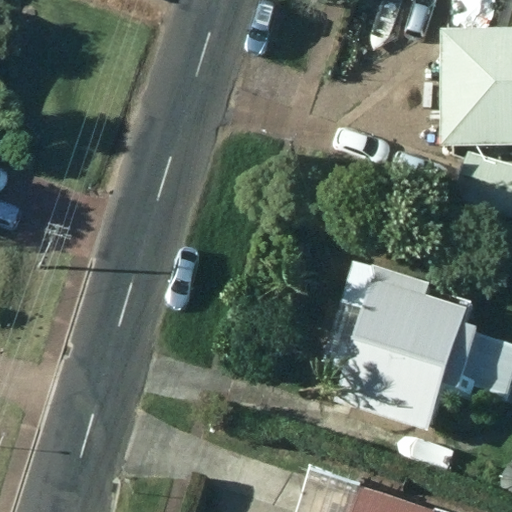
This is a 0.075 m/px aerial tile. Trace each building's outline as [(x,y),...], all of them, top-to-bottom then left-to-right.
[(438,141),(511,139),(511,22),(434,24),(438,141)] [(511,160),(466,145),(450,195),(511,214),(511,160)] [(466,321),(471,308),(423,293),(428,279),(352,255),(319,359),(341,366),(332,397),(426,427),(441,380),(473,391),(474,383),(505,393),(511,369),(511,343),(472,330),(474,323),(466,321)] [(507,498),(511,503),(511,466),(509,470),(505,476),(503,483),(504,491),(507,498)] [(411,511),(364,497),(359,511),(411,511)]
